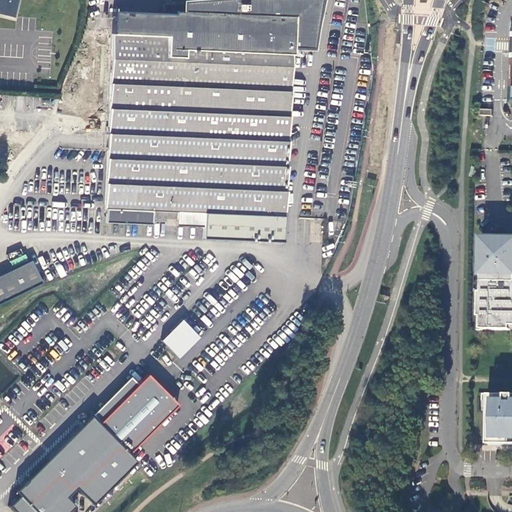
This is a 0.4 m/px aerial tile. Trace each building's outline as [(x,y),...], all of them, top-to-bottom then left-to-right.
[(0,0),(0,14),(15,18),(18,0),(0,0)] [(292,47),(311,48),(317,7),(315,0),(219,0),(163,4),(163,13),(113,11),(111,49),(107,151),(104,209),(106,209),(105,222),(152,224),(152,222),(165,222),(165,211),(176,212),(175,226),(203,227),(202,239),(284,242),(285,217),(292,47)] [(511,237),(482,237),(483,249),(482,277),(485,278),(485,293),(482,293),(482,319),(484,319),(484,332),(511,332),(511,237)] [(0,302),(41,283),(30,260),(0,274),(0,302)] [(162,340),(179,358),(201,338),(184,320),(162,340)] [(17,495),(7,505),(13,511),(67,511),(74,506),(65,497),(74,488),(91,505),(135,461),(130,456),(179,407),(146,374),(97,423),(89,415),(13,491),(17,495)] [(511,396),(487,396),(487,412),(491,412),(490,445),(511,445),(511,396)]
